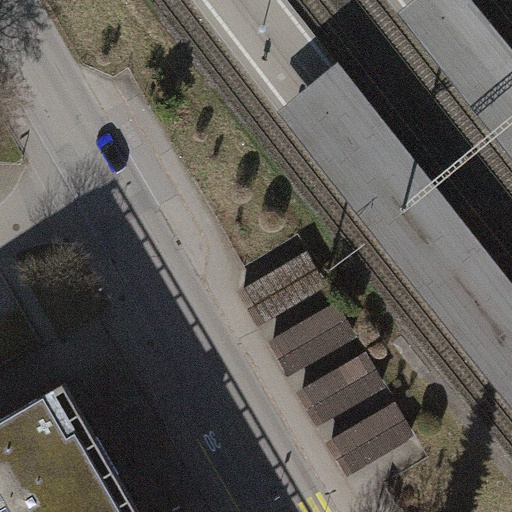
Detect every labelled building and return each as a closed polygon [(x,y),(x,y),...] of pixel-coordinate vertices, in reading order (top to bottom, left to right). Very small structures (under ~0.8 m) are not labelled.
[(511,53),(468,0),(417,0),(399,15),(511,155),(511,53)] [(511,286),(338,66),(279,113),(500,388),(511,403),(511,286)] [(259,332),(324,294),(306,263),(240,300),(259,332)] [(289,382),(354,345),(336,313),(270,351),(289,382)] [(148,511),(58,351),(0,383),(0,511),(148,511)] [(317,433),(383,396),(364,364),(299,402),(317,433)] [(348,483),(414,445),(395,413),(330,451),(348,483)]
